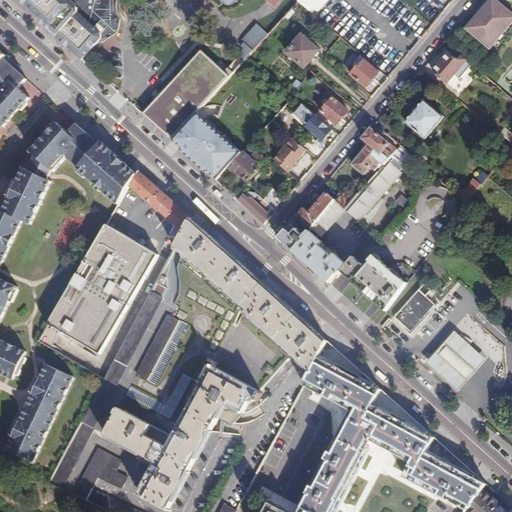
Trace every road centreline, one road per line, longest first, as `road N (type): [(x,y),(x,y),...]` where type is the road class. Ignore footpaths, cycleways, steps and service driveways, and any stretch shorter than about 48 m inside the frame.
road 1 (residential): [(469,0),(261,242)]
road 2 (primary): [(0,15),(222,216)]
road 3 (primary): [(320,304),(511,477)]
road 4 (unknown): [(252,511),(349,331)]
road 5 (primary): [(222,216),(267,267),(320,304)]
